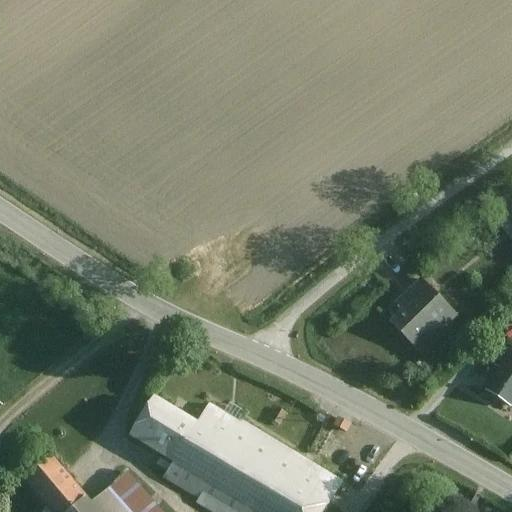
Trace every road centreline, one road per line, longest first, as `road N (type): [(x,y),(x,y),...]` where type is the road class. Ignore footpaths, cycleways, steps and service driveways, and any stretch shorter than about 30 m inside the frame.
road 1 (unclassified): [(511,154),(402,225),(254,345)]
road 2 (tertiary): [(254,345),(511,490)]
road 3 (tertiary): [(0,209),(96,271),(254,345)]
